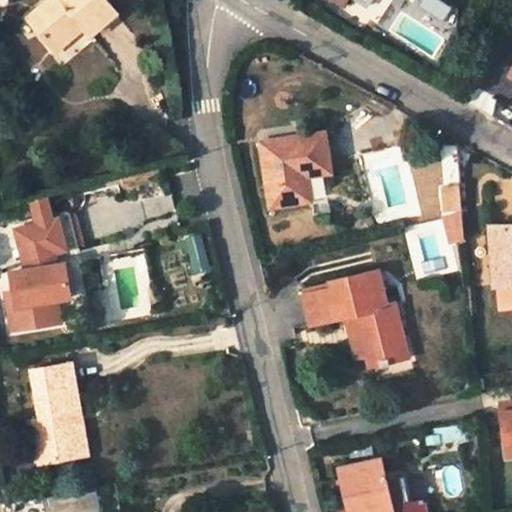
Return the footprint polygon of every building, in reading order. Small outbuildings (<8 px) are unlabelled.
[(10,0),(0,0),(0,12),(13,12),(10,0)] [(76,0),(32,37),(56,66),(84,44),(93,55),(119,33),(92,0),(76,0)] [(341,0),(358,9),(363,0),(341,0)] [(336,148),(265,156),(272,220),(314,215),(311,189),(340,185),(336,148)] [(461,210),(459,184),(439,185),(441,211),(461,210)] [(172,194),(114,201),(113,190),(88,193),(92,230),(175,220),(172,194)] [(446,212),(448,234),(467,235),(465,211),(446,212)] [(80,308),(74,275),(65,277),(62,266),(75,262),(66,231),(24,243),(35,283),(19,286),(23,303),(30,342),(63,336),(58,313),(66,311),(80,308)] [(202,231),(182,236),(193,274),(212,269),(202,231)] [(511,235),(492,237),(498,312),(511,310),(511,235)] [(334,308),(304,312),(305,321),(308,341),(348,335),(358,376),(366,374),(370,388),(402,382),(393,342),(404,340),(399,321),(387,322),(379,291),(332,297),(334,308)] [(30,342),(23,303),(15,305),(22,343),(30,342)] [(71,334),(66,311),(58,313),(63,336),(71,334)] [(50,476),(97,467),(80,379),(42,387),(51,432),(41,434),(50,476)] [(428,511),(425,501),(402,505),(389,508),(383,481),(381,469),(342,479),(350,511),(428,511)] [(383,481),(389,508),(402,505),(397,479),(383,481)] [(107,511),(105,499),(54,508),(54,511),(107,511)]
